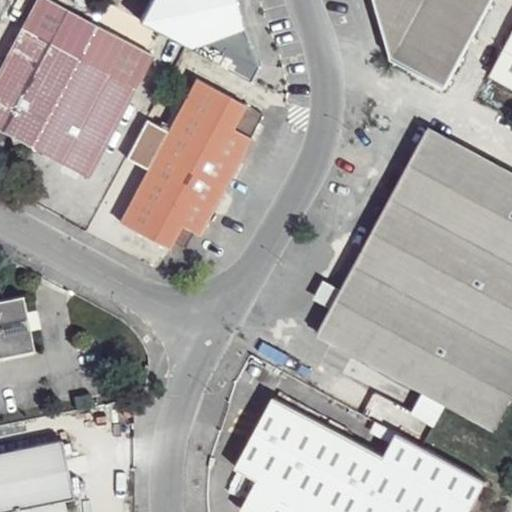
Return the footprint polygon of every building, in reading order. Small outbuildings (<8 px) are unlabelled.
[(156,47),(62,0),(40,0),(0,76),(0,120),(95,167),(156,47)] [(112,0),(252,76),(256,60),(262,51),(255,28),(245,0),(112,0)] [(487,0),(372,0),(385,55),(442,86),(487,0)] [(511,29),(486,78),(511,90),(511,29)] [(248,93),(197,70),(170,123),(147,114),(127,154),(145,169),(123,216),(120,227),(167,250),(173,236),(185,247),(195,226),(203,227),(255,133),(253,128),(264,107),(246,100),(248,93)] [(511,161),(426,115),(319,327),(422,388),(413,411),(435,424),(448,405),(451,400),(495,423),(511,391),(511,161)] [(23,291),(0,295),(0,360),(37,352),(27,310),(23,291)] [(385,453),(273,396),(236,466),(256,476),(241,509),(245,511),(471,511),(489,482),(399,434),(385,453)] [(0,511),(63,511),(61,501),(73,499),(61,442),(0,453),(0,511)]
